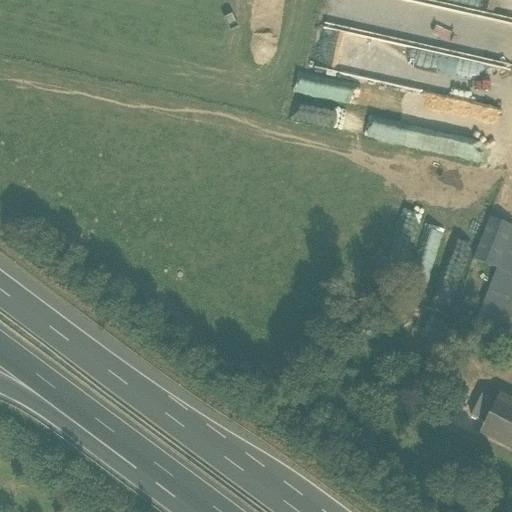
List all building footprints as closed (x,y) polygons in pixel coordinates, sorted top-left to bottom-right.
[(408,45),(415,0),(330,0),(326,29),(370,37),(369,42),(394,47),(395,43),(408,45)] [(295,77),(291,92),(306,95),(309,80),(295,77)] [(511,230),(476,322),(511,331),(511,230)] [(429,318),(422,336),(444,344),(451,326),(429,318)] [(473,415),(485,422),(496,403),(483,396),(473,415)] [(480,433),(508,448),(511,440),(511,411),(496,403),(485,422),(480,433)]
